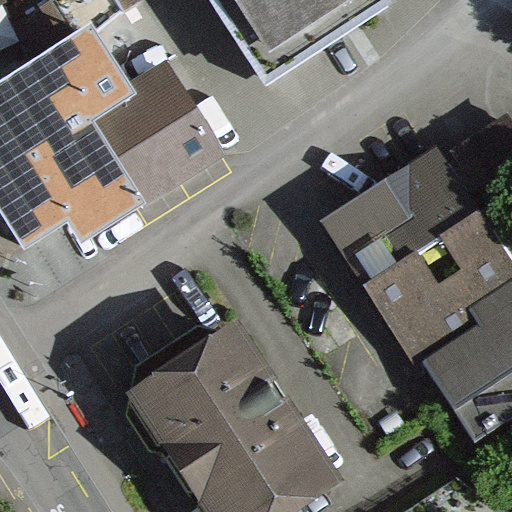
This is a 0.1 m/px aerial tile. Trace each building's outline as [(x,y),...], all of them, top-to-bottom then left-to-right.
[(5,3),(0,5),(0,64),(7,77),(123,17),(113,0),(44,0),(12,17),(5,3)] [(387,10),(380,0),(216,0),(274,86),(387,10)] [(112,105),(77,54),(0,107),(0,200),(34,250),(85,214),(103,240),(212,164),(152,77),(112,105)] [(511,143),(502,129),(333,245),(461,429),(511,394),(511,228),(499,210),(511,201),(511,143)] [(268,511),(340,464),(241,318),(126,395),(205,511),(268,511)]
